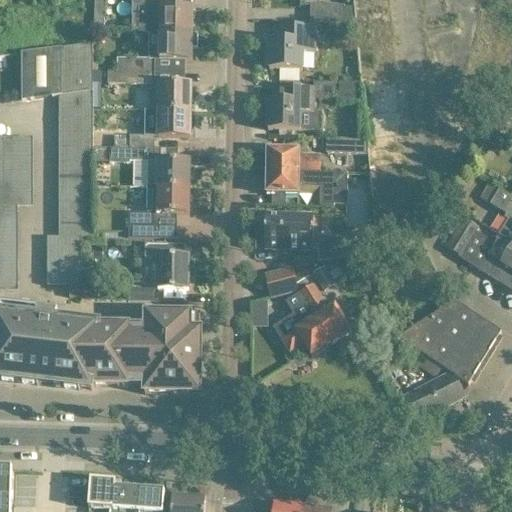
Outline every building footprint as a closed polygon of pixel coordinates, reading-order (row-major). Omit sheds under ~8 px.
[(132,0),(133,19),(139,19),(139,35),(161,35),(193,36),(193,35),(193,9),(169,9),(168,0),(132,0)] [(352,25),(352,9),(344,8),(344,7),(311,7),(310,24),(332,24),(352,25)] [(95,19),(94,33),(104,33),(105,20),(95,19)] [(315,55),(316,29),(276,28),(276,30),(282,30),(282,42),(270,42),(270,71),(303,71),(303,55),(315,55)] [(118,60),(117,73),(156,74),(156,61),(185,62),(192,62),(193,50),(197,50),(197,35),(193,35),(193,36),(161,35),(160,51),(149,51),(149,60),(118,60)] [(93,45),(62,50),(23,55),(23,102),(62,97),(81,94),(81,96),(93,94),(93,85),(93,73),(93,45)] [(192,112),(192,86),(156,85),(156,74),(117,73),(108,73),(108,85),(150,86),(150,112),(159,112),(192,112)] [(269,102),(268,131),(280,132),(290,132),(296,132),(301,132),(313,132),(322,132),(323,114),(315,114),(316,90),(314,90),(304,90),(303,90),(294,90),(281,89),(281,90),(281,103),(273,102),(269,102)] [(81,96),(81,108),(93,108),(93,94),(81,96)] [(81,96),(62,97),(60,239),(70,239),(82,239),(82,227),(82,215),(81,203),(82,191),(81,179),(81,167),(81,155),(81,143),(81,131),(81,120),(81,108),(81,96)] [(93,120),(93,108),(81,108),(81,120),(93,120)] [(130,138),(130,150),(154,150),(154,138),(159,138),(171,139),(191,139),(192,112),(159,112),(150,112),(145,112),(145,138),(130,138)] [(81,120),(81,131),(93,132),(93,120),(81,120)] [(93,132),(81,131),(81,143),(93,143),(93,132)] [(115,137),(115,150),(130,150),(130,138),(115,137)] [(11,139),(0,139),(0,150),(11,151),(11,139)] [(32,139),(11,139),(12,208),(18,208),(33,208),(32,139)] [(328,141),(327,154),(368,155),(367,142),(328,141)] [(81,143),(81,155),(93,155),(93,150),(93,143),(81,143)] [(0,162),(11,162),(11,151),(0,150),(0,162)] [(93,150),(93,155),(93,164),(110,164),(110,165),(130,165),(130,163),(134,163),(149,162),(148,189),(190,189),(191,163),(179,163),(178,163),(171,163),(154,162),(154,150),(130,150),(115,150),(93,150)] [(320,174),(321,157),(300,157),(300,152),(268,151),(268,173),(320,174)] [(93,164),(93,155),(81,155),(81,167),(93,167),(93,164)] [(0,162),(0,173),(11,173),(11,162),(0,162)] [(81,167),(81,179),(93,179),(93,167),(81,167)] [(0,184),(11,185),(11,173),(0,173),(0,184)] [(268,173),(267,195),(299,195),(299,191),(320,191),(320,206),(347,207),(348,186),(348,174),(320,174),(268,173)] [(94,191),(93,179),(81,179),(82,191),(94,191)] [(0,184),(0,196),(11,196),(11,185),(0,184)] [(490,184),(481,199),(491,205),(491,206),(507,216),(505,219),(508,221),(499,236),(500,236),(511,243),(511,198),(490,184)] [(129,215),(129,239),(129,242),(153,242),(165,242),(165,215),(177,215),(190,216),(190,189),(148,189),(148,215),(129,215)] [(82,191),(81,203),(94,203),(94,191),(82,191)] [(0,208),(12,208),(11,196),(0,196),(0,208)] [(94,215),(94,203),(81,203),(82,215),(94,215)] [(0,292),(19,291),(18,208),(12,208),(0,208),(0,292)] [(82,215),(82,227),(94,227),(94,215),(82,215)] [(267,219),(267,225),(264,225),(263,240),(266,240),(266,251),(319,252),(319,263),(349,260),(348,240),(314,237),(315,220),(267,219)] [(457,234),(448,249),(461,257),(460,259),(480,271),(511,291),(511,243),(500,236),(496,242),(479,231),(479,230),(465,221),(459,232),(457,234)] [(94,239),(94,227),(82,227),(82,239),(94,239)] [(48,239),(49,287),(70,287),(70,239),(60,239),(48,239)] [(82,251),(82,239),(70,239),(70,251),(82,251)] [(146,246),(146,259),(159,259),(158,291),(189,292),(189,286),(195,286),(195,270),(189,270),(189,262),(189,259),(185,259),(185,247),(168,247),(146,246)] [(70,251),(70,263),(82,263),(82,251),(70,251)] [(70,263),(70,275),(82,275),(82,263),(70,263)] [(313,276),(324,294),(335,286),(325,269),(313,276)] [(287,271),(268,276),(274,299),(293,294),(299,293),(295,278),(293,270),(287,271)] [(306,273),(295,278),(299,293),(300,295),(332,346),(352,333),(341,316),(336,307),(326,313),(320,303),(324,300),(321,296),(309,278),(306,273)] [(70,275),(70,287),(81,287),(81,275),(70,275)] [(70,287),(70,299),(82,299),(81,287),(70,287)] [(155,304),(155,291),(130,290),(130,303),(155,304)] [(312,358),(332,346),(300,295),(286,304),(294,317),(275,329),(291,354),(304,346),(312,358)] [(0,381),(41,386),(50,314),(39,312),(40,306),(0,300),(0,381)] [(485,360),(502,334),(455,303),(425,323),(485,360)] [(81,391),(84,378),(90,325),(58,322),(59,314),(50,314),(41,386),(55,387),(54,388),(81,391)] [(191,333),(191,317),(146,316),(146,330),(130,330),(129,387),(146,388),(146,396),(190,396),(190,380),(201,380),(202,333),(191,333)] [(469,387),(485,360),(425,323),(397,342),(451,376),(458,380),(469,387)] [(129,387),(130,330),(130,329),(100,328),(100,326),(90,325),(84,378),(81,391),(92,392),(93,388),(129,389),(129,387)] [(415,424),(467,399),(458,380),(451,376),(403,400),(415,424)] [(0,511),(12,511),(13,508),(13,507),(14,473),(0,472),(0,511)] [(126,511),(128,490),(123,489),(123,490),(116,489),(117,483),(91,481),(89,510),(108,511),(112,511),(126,511)] [(128,490),(126,511),(163,511),(165,493),(138,491),(128,490)] [(173,496),(172,511),(205,511),(206,499),(173,496)]
